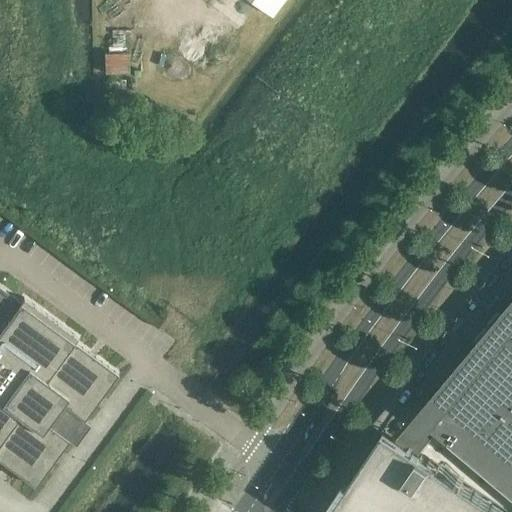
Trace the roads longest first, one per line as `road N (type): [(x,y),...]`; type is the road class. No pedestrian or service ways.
road 1 (secondary): [(511,152),(366,324),(244,511)]
road 2 (secondary): [(279,511),(416,308),(511,193)]
